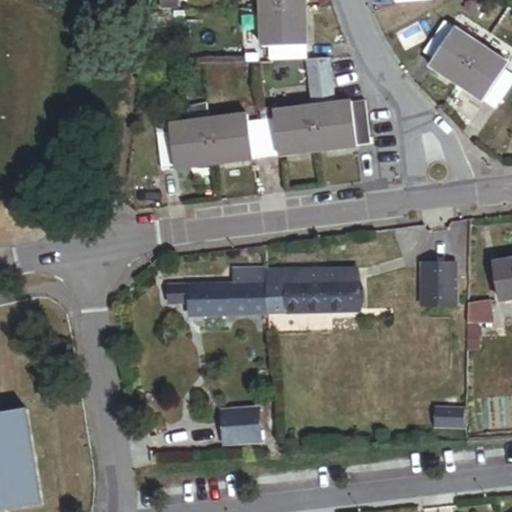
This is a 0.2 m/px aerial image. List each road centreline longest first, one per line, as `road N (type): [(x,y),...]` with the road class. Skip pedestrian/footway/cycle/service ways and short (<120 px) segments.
road 1 (residential): [(137,511),(511,470)]
road 2 (residential): [(107,241),(467,194)]
road 3 (residential): [(119,511),(94,305),(107,241)]
road 4 (residential): [(351,0),(399,97),(467,194)]
